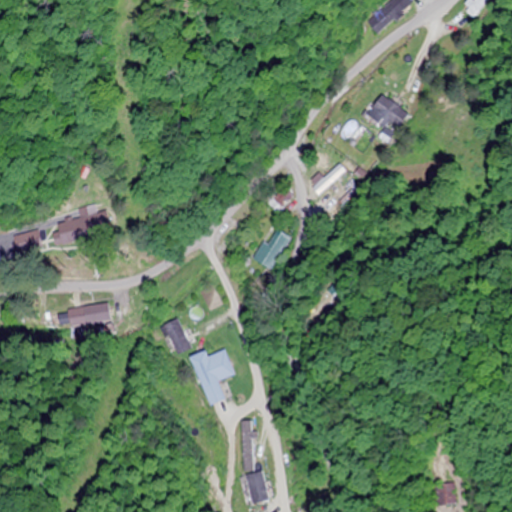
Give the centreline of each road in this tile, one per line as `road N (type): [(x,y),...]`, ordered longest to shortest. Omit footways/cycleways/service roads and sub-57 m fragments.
road 1 (residential): [(353,511),(304,204),(282,155)]
road 2 (residential): [(282,155),(204,235),(141,274),(107,283),(0,283)]
road 3 (residential): [(282,155),(319,106),(428,0)]
